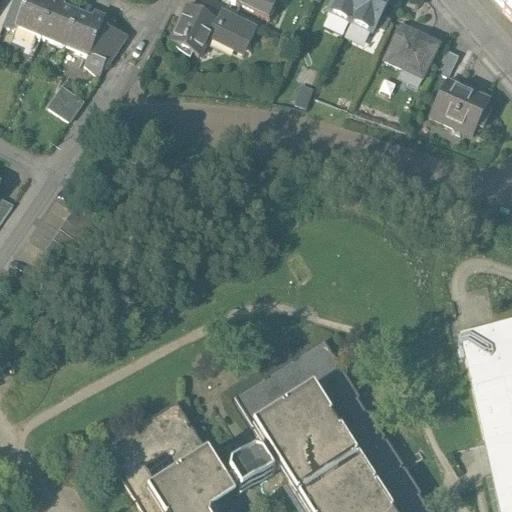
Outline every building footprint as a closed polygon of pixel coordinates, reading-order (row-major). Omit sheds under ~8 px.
[(13,0),(0,0),(0,1),(0,12),(8,15),(13,0)] [(26,0),(13,0),(8,15),(3,27),(13,31),(16,26),(26,0)] [(44,0),(43,3),(34,0),(26,0),(16,26),(29,31),(28,34),(39,38),(55,1),(51,0),(44,0)] [(225,0),(240,7),(241,5),(268,19),(277,3),(270,0),(225,0)] [(361,0),(334,0),(328,13),(350,24),(361,0)] [(361,0),(350,24),(371,34),(380,17),(388,0),(361,0)] [(401,0),(400,0),(388,0),(380,17),(391,22),(401,0)] [(511,0),(479,0),(511,35),(511,0)] [(65,5),(55,1),(39,38),(64,48),(65,46),(77,17),(62,11),(65,5)] [(257,28),(223,11),(218,23),(185,7),(179,19),(181,20),(170,44),(199,58),(208,38),(236,52),(244,35),(251,39),(257,28)] [(90,23),(77,17),(65,46),(75,50),(74,53),(86,57),(82,66),(97,79),(103,65),(109,67),(113,60),(126,38),(112,32),(114,26),(93,17),(90,23)] [(436,47),(400,29),(384,60),(421,78),(436,47)] [(448,52),(437,73),(448,78),(458,57),(448,52)] [(489,101),(446,80),(429,115),(472,136),(489,101)] [(47,108),(74,121),(84,99),(58,87),(47,108)] [(0,224),(12,207),(0,200),(0,224)] [(98,215),(80,202),(73,212),(91,225),(98,215)] [(91,225),(73,212),(66,222),(84,234),(91,225)] [(84,234),(66,222),(59,231),(77,244),(84,234)] [(77,244),(59,231),(52,241),(71,254),(77,244)] [(71,254),(52,241),(45,251),(64,264),(71,254)] [(64,264),(45,251),(39,261),(57,274),(64,264)] [(57,274),(39,261),(32,271),(50,284),(57,274)] [(50,284),(32,271),(25,281),(43,294),(50,284)] [(43,294),(25,281),(18,291),(36,303),(43,294)] [(511,511),(511,325),(467,335),(460,337),(484,451),(498,511),(511,511)] [(358,399),(344,377),(342,377),(339,372),(340,371),(323,344),(322,344),(295,361),(295,362),(290,365),(289,365),(267,379),(267,380),(262,383),(261,383),(234,399),(234,400),(250,427),(252,427),(255,432),(254,433),(268,456),(270,456),(271,458),(265,462),(262,457),(254,455),(229,470),(227,478),(231,483),(224,487),(223,485),(223,484),(209,461),(208,461),(205,456),(206,455),(192,433),(190,433),(187,428),(189,422),(178,405),(174,404),(149,420),(148,426),(144,429),(138,427),(121,438),(119,444),(115,447),(109,445),(100,451),(100,454),(110,471),(116,473),(119,477),(118,479),(132,501),(134,501),(137,506),(136,507),(139,511),(426,511),(419,500),(420,499),(404,473),(403,473),(401,470),(401,469),(387,446),(386,446),(383,441),(383,440),(369,418),(368,418),(357,401),(358,399)]
